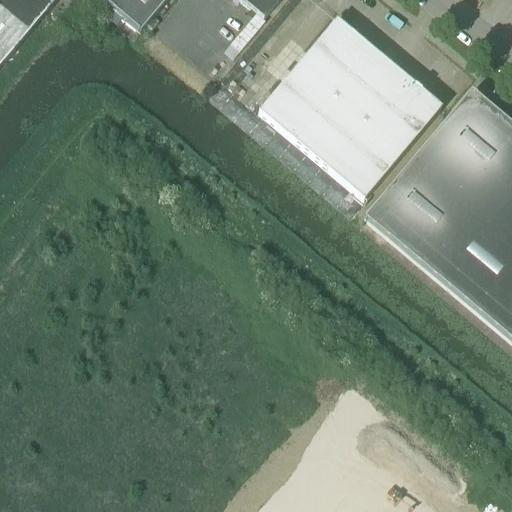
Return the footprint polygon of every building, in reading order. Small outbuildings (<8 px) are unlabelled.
[(58,0),(0,0),(0,13),(28,37),(58,0)] [(96,0),(111,13),(121,0),(96,0)] [(139,36),(169,0),(121,0),(111,13),(139,36)] [(234,0),(262,24),(282,0),(234,0)] [(0,70),(28,37),(0,13),(0,70)] [(441,112),(420,95),(335,24),(257,117),(362,205),(441,112)] [(511,131),(469,96),(363,223),(511,348),(511,131)]
